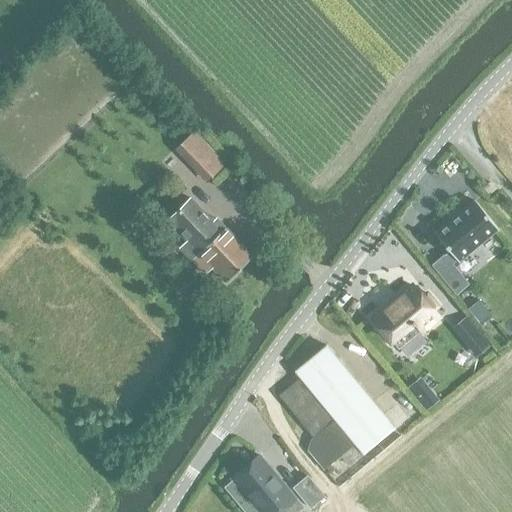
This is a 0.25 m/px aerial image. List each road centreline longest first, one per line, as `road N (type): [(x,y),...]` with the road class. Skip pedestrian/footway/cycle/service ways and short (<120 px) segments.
road 1 (unclassified): [(165,511),(329,282),(511,63)]
road 2 (track): [(347,511),(286,433),(266,369)]
